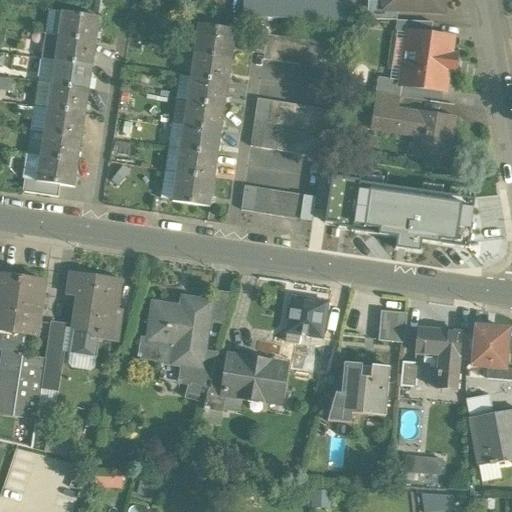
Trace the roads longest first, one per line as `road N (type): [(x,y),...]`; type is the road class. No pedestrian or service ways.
road 1 (residential): [(511,294),(0,217)]
road 2 (residential): [(485,0),(511,151)]
